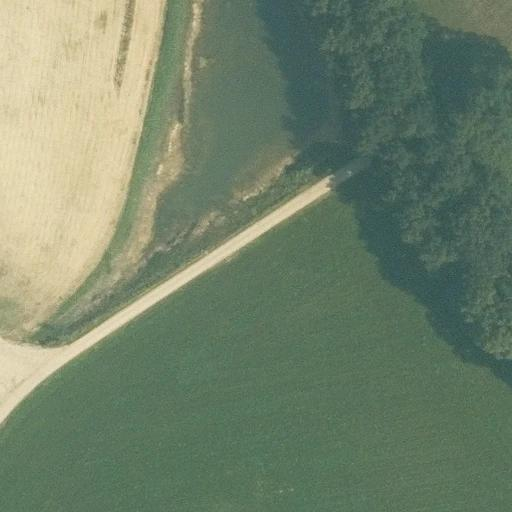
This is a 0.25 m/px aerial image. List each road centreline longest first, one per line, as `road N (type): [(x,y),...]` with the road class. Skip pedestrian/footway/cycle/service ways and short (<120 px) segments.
road 1 (track): [(0,414),(15,393),(410,134)]
road 2 (track): [(363,0),(410,134),(511,261)]
